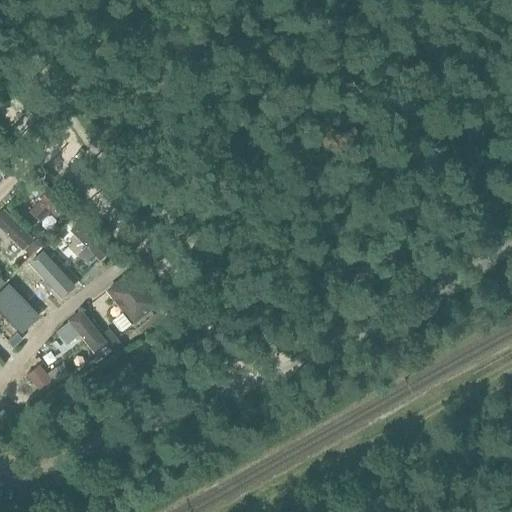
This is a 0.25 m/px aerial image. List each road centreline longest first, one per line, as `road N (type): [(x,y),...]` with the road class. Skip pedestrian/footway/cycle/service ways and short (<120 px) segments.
road 1 (unclassified): [(0,478),(47,475),(389,318),(511,249)]
road 2 (track): [(0,108),(193,299),(241,383)]
road 3 (track): [(237,511),(511,359)]
